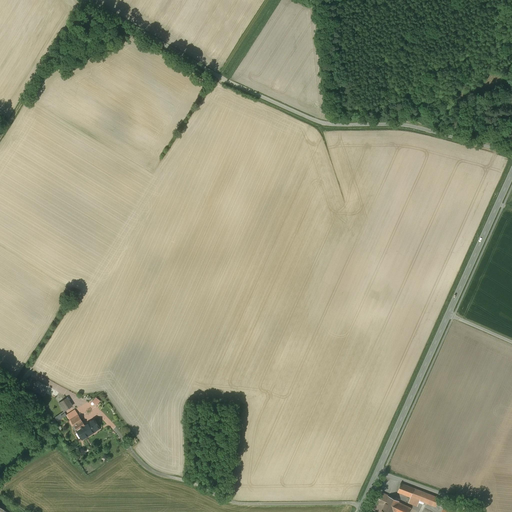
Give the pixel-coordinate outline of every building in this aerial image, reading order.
[(47,387),(37,381),(32,389),(43,395),(47,387)] [(66,399),(58,403),(64,412),(71,407),(66,399)] [(94,420),(85,425),(77,414),(70,418),(72,420),(71,421),(74,426),(77,430),(82,439),(100,428),(94,420)] [(414,488),(401,484),(397,492),(411,497),(414,488)] [(439,498),(414,488),(411,497),(419,500),(436,507),(439,498)] [(388,496),(382,493),(376,505),(382,508),(380,511),(379,511),(378,511),(408,511),(410,509),(398,503),(398,502),(388,497),(388,496)] [(419,500),(411,497),(408,503),(417,507),(419,500)]
